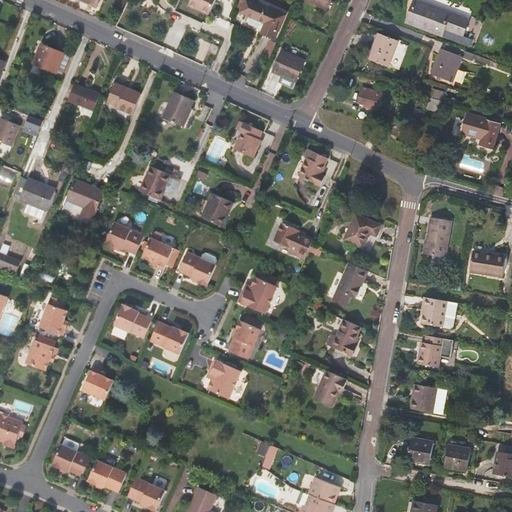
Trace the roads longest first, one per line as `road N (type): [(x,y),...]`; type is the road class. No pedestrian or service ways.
road 1 (residential): [(415,177),(362,511)]
road 2 (residential): [(29,493),(119,279),(213,320)]
road 3 (residential): [(301,122),(24,0)]
road 4 (unknown): [(90,29),(33,167)]
road 5 (residential): [(362,0),(301,122)]
road 6 (residential): [(415,177),(301,122)]
